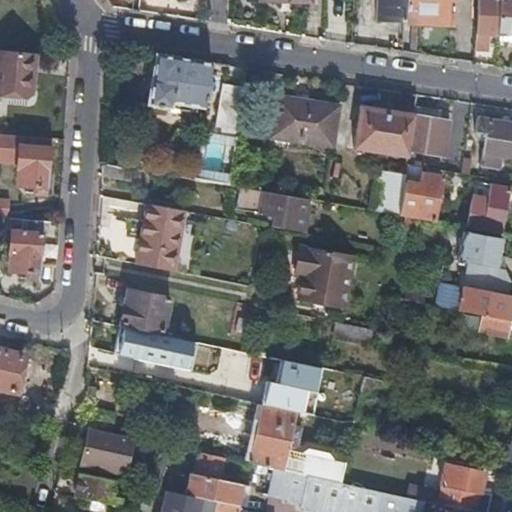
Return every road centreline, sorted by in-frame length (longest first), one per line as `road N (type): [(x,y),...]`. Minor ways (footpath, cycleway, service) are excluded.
road 1 (residential): [(90,23),(78,288),(59,317),(0,310)]
road 2 (residential): [(511,87),(218,46)]
road 3 (residential): [(218,46),(90,23)]
